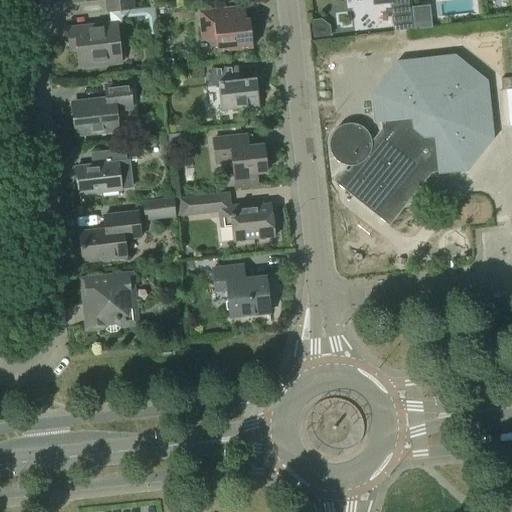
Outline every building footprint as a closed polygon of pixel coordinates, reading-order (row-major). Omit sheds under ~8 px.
[(67,0),(68,3),(90,0),(105,0),(107,11),(133,9),(131,0),(67,0)] [(244,7),(199,12),(202,40),(215,39),(217,52),(252,48),(249,20),(246,21),(244,7)] [(410,8),(391,10),(393,32),(413,30),(410,8)] [(329,27),(320,20),(312,21),(314,38),(330,36),(329,27)] [(116,23),(67,29),(70,50),(77,49),(79,68),(121,63),(116,23)] [(345,170),(334,183),(389,226),(430,174),(466,170),(492,139),(486,82),(454,57),(398,63),(372,94),(375,123),(382,122),(383,134),(371,142),(370,140),(370,138),(369,135),(368,134),(366,132),(365,130),(363,129),(361,127),(359,126),(357,125),(355,125),(353,124),(351,124),(349,124),(346,124),(344,125),(342,125),(340,126),(338,127),(336,129),(335,130),(333,132),(332,133),(331,135),(330,137),(329,140),(329,142),(329,144),(329,146),(329,148),(329,151),(330,153),(331,155),(332,157),(333,159),(335,160),(336,162),(338,163),(340,164),(342,165),(344,166),(346,166),(349,166),(351,166),(347,171),(345,170)] [(210,71),(212,87),(218,86),(221,111),(259,106),(256,79),(239,80),(237,68),(210,71)] [(106,101),(72,104),(75,135),(117,130),(115,111),(132,109),(129,84),(104,86),(106,101)] [(241,137),(212,140),(215,164),(232,162),(235,188),(257,186),(256,174),(266,172),(263,146),(242,149),(241,137)] [(91,165),(76,167),(79,195),(132,189),(129,162),(137,161),(137,157),(126,158),(125,149),(90,153),(91,165)] [(228,194),(179,199),(181,216),(216,212),(218,230),(232,228),(233,241),(273,237),(273,235),(276,235),(274,216),(271,217),(270,205),(243,208),(243,206),(230,207),(228,194)] [(172,199),(143,202),(145,220),(174,217),(172,199)] [(105,230),(80,232),(82,246),(81,246),(82,263),(126,258),(124,239),(140,238),(137,212),(104,216),(105,230)] [(242,265),(212,268),(215,292),(227,291),(230,319),(269,314),(265,277),(243,279),(242,265)] [(86,288),(85,289),(89,326),(104,325),(105,330),(109,333),(116,332),(120,329),(119,323),(136,321),(134,301),(129,302),(127,278),(90,282),(90,283),(86,288)]
